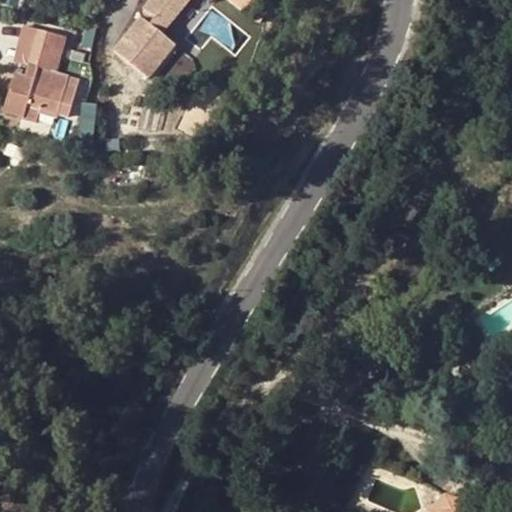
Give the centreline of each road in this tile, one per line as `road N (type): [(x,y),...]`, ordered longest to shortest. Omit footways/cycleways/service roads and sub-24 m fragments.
road 1 (tertiary): [(136,511),(166,410),(392,46),(401,0)]
road 2 (residential): [(168,511),(229,409),(261,383),(382,425),(511,448)]
